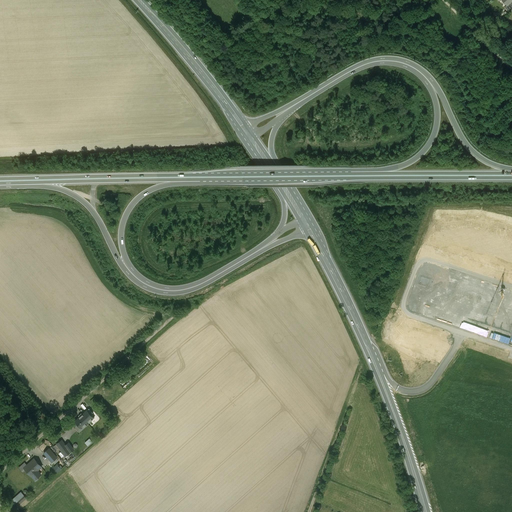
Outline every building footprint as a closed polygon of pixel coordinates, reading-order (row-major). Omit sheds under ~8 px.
[(511,301),(479,291),(481,283),(448,272),(441,292),(431,289),(426,303),(511,331),(511,301)] [(94,418),(87,409),(74,421),(81,429),(94,418)] [(62,427),(65,431),(73,424),(69,420),(62,427)] [(61,440),(56,444),(65,456),(70,452),(61,440)] [(56,458),(49,449),(44,453),(52,462),(56,458)] [(41,466),(34,459),(24,468),(31,476),(31,475),(35,479),(39,476),(35,472),(41,466)] [(21,491),(13,499),(16,503),(18,501),(24,495),(21,491)] [(24,495),(18,501),(21,504),(27,498),(24,495)]
